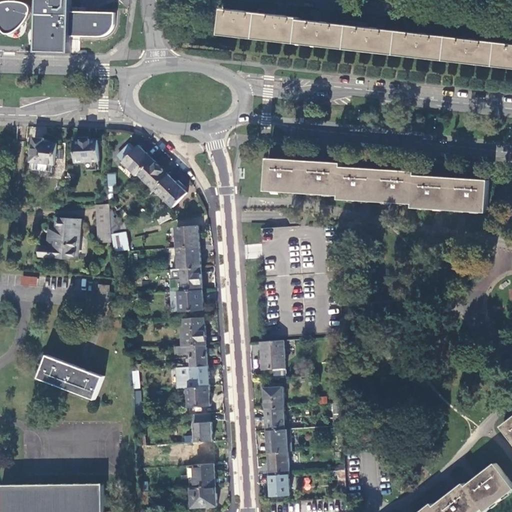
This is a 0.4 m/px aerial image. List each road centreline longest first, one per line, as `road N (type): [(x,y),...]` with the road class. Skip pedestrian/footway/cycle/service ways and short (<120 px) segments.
road 1 (residential): [(227,202),(247,511)]
road 2 (residential): [(227,202),(311,202),(511,241)]
road 3 (secondary): [(237,117),(511,147)]
road 4 (secondary): [(511,111),(351,91),(242,90)]
road 5 (residential): [(310,0),(511,23)]
road 6 (residential): [(511,400),(440,476),(388,510),(372,505)]
road 7 (secondary): [(135,74),(0,68)]
road 8 (secondary): [(0,110),(127,104)]
